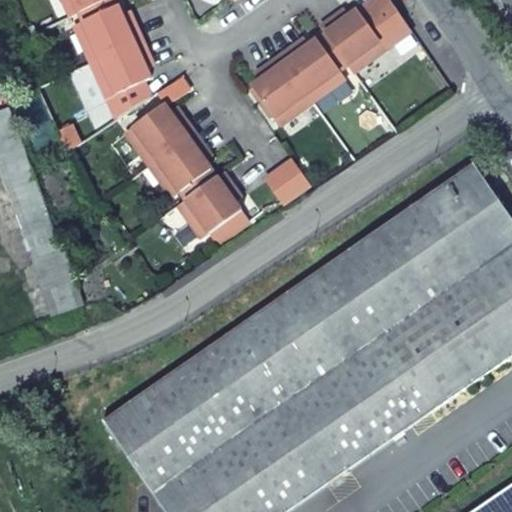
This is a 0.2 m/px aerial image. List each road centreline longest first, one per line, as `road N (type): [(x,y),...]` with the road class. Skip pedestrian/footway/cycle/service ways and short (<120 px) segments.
road 1 (residential): [(0,380),(147,324),(497,85)]
road 2 (unknown): [(355,511),(511,405)]
